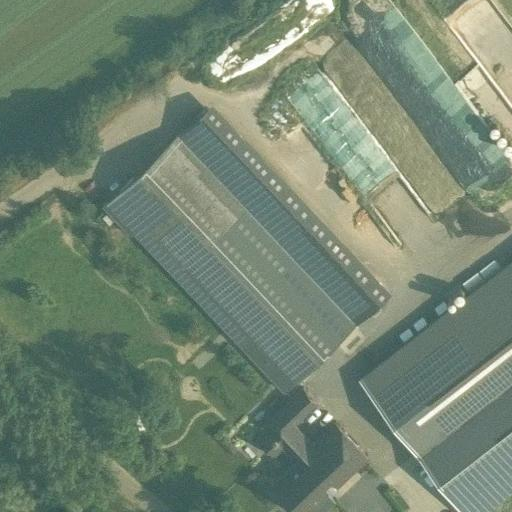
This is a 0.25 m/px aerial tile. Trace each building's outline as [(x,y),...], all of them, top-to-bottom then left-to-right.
[(511,107),(511,28),(491,0),(433,0),(433,1),(451,25),(460,18),(468,29),(459,36),(511,107)] [(439,155),(483,121),(393,3),(349,36),(358,48),(323,74),(314,63),(302,72),(292,59),(272,75),(393,234),(428,207),(434,216),(467,191),(439,155)] [(285,390),(354,324),(175,135),(106,201),(285,390)] [(398,428),(463,511),(485,511),(511,491),(511,295),(472,245),(371,323),(369,332),(377,342),(354,360),(404,423),(398,428)] [(323,511),(335,500),(328,493),(367,457),(335,423),(312,444),(293,424),(316,402),(303,388),(263,425),(297,461),(273,484),(299,511),(305,511),(311,507),(316,511),(323,511)]
